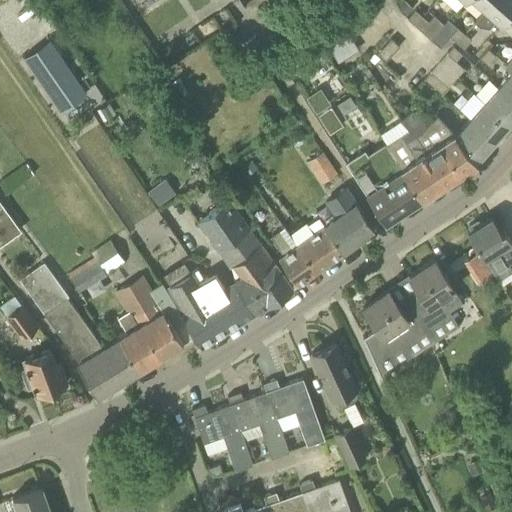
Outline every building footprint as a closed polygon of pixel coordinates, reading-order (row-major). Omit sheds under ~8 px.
[(407,0),(404,0),(400,6),(408,13),(414,7),(407,0)] [(473,0),(485,10),(493,0),(473,0)] [(511,11),(511,0),(493,0),(485,10),(475,21),(479,25),(489,27),(496,19),(501,24),(502,23),(511,11)] [(414,25),(421,17),(414,11),(407,19),(414,25)] [(511,31),(511,11),(502,23),(511,31)] [(443,25),(432,16),(427,22),(421,17),(414,25),(430,39),(443,25)] [(456,42),(464,33),(448,19),(443,25),(430,39),(439,47),(450,36),(456,42)] [(337,63),(358,49),(347,33),(326,46),(337,63)] [(464,48),(471,39),(464,33),(456,42),(464,48)] [(49,38),(21,57),(60,112),(87,93),(49,38)] [(385,62),(399,46),(391,38),(377,54),(385,62)] [(456,78),(464,68),(456,60),(462,53),(453,45),(438,63),(456,78)] [(487,63),(495,54),(487,48),(480,57),(487,63)] [(511,68),(498,85),(511,96),(511,68)] [(433,86),(439,79),(431,72),(424,79),(433,86)] [(442,94),(448,87),(439,79),(433,86),(442,94)] [(509,123),(511,119),(511,96),(498,85),(484,101),(509,123)] [(321,87),(306,97),(316,112),(330,102),(321,87)] [(495,139),(509,123),(484,101),(469,118),(495,139)] [(109,104),(95,114),(103,125),(117,116),(109,104)] [(330,133),(343,124),(331,106),(317,115),(330,133)] [(426,124),(412,111),(402,120),(409,128),(386,143),(421,197),(476,161),(476,160),(455,134),(437,113),(426,124)] [(476,161),(495,139),(469,118),(455,134),(476,160),(476,161)] [(421,197),(386,143),(368,155),(365,150),(346,162),(384,221),(421,197)] [(48,146),(28,160),(43,183),(64,169),(48,146)] [(321,183),(337,173),(323,151),(306,161),(321,183)] [(154,199),(173,192),(168,180),(149,187),(154,199)] [(343,250),(374,228),(346,186),(326,200),(336,214),(324,223),(343,250)] [(219,250),(249,228),(227,198),(197,220),(219,250)] [(0,244),(22,229),(0,199),(0,244)] [(468,231),(496,281),(511,272),(511,242),(503,226),(499,229),(491,216),(480,223),(478,219),(468,225),(470,229),(468,231)] [(308,225),(313,232),(297,243),(315,270),(343,250),(324,223),(319,217),(308,225)] [(290,234),(283,226),(279,229),(280,231),(272,236),(285,255),(279,259),(297,283),(315,270),(297,243),(291,233),(290,234)] [(293,286),(249,228),(219,250),(230,266),(237,261),(245,272),(234,280),(244,295),(256,312),(267,305),(293,286)] [(106,273),(124,260),(110,239),(92,251),(95,256),(106,273)] [(80,291),(106,274),(106,273),(95,256),(68,273),(80,291)] [(463,301),(434,258),(409,275),(420,291),(410,298),(426,325),(435,339),(436,339),(427,325),(443,314),(437,306),(443,302),(445,305),(458,297),(462,302),(463,301)] [(103,347),(67,297),(70,295),(44,260),(19,279),(79,361),(77,362),(97,394),(139,369),(119,337),(103,347)] [(194,335),(201,345),(245,318),(256,312),(244,295),(234,280),(223,287),(214,272),(204,278),(199,269),(166,289),(162,282),(161,283),(179,308),(181,313),(194,335)] [(151,289),(143,276),(127,286),(143,311),(147,309),(152,317),(140,324),(159,356),(194,335),(181,313),(179,308),(161,283),(151,289)] [(143,311),(127,286),(117,292),(129,312),(119,318),(127,332),(119,337),(139,369),(159,356),(140,324),(152,317),(147,309),(143,311)] [(399,305),(388,288),(363,305),(377,326),(363,336),(381,377),(382,377),(376,363),(407,342),(405,339),(426,325),(410,298),(399,305)] [(22,338),(39,325),(22,303),(5,316),(22,338)] [(351,400),(354,396),(355,392),(354,388),(355,388),(335,342),(311,353),(332,398),(334,397),(335,401),(340,403),(344,403),(351,400)] [(57,366),(51,349),(23,359),(26,366),(20,368),(28,388),(33,386),(36,393),(67,382),(61,364),(57,366)] [(324,438),(303,377),(279,385),(276,378),(263,383),(266,390),(276,417),(281,429),(283,428),(279,416),(294,411),(307,444),(324,438)] [(276,417),(266,390),(243,398),(240,391),(227,395),(230,403),(239,430),(243,440),(262,433),(271,457),(289,451),(281,429),(276,417)] [(239,430),(230,403),(207,411),(205,403),(192,408),(204,442),(208,454),(227,448),(235,470),(253,464),(243,440),(239,430)] [(351,463),(365,457),(350,426),(336,433),(351,463)] [(480,456),(466,461),(471,474),(485,469),(480,456)] [(350,511),(339,477),(315,486),(312,479),(299,483),(302,491),(311,511),(328,511),(331,511),(350,511)] [(50,511),(42,486),(13,495),(13,497),(11,497),(16,511),(50,511)] [(491,490),(479,495),(486,510),(497,505),(491,490)] [(311,511),(302,491),(279,499),(276,491),(263,496),(266,503),(269,511),(311,511)] [(269,511),(266,503),(243,511),(240,504),(227,508),(228,511),(269,511)]
